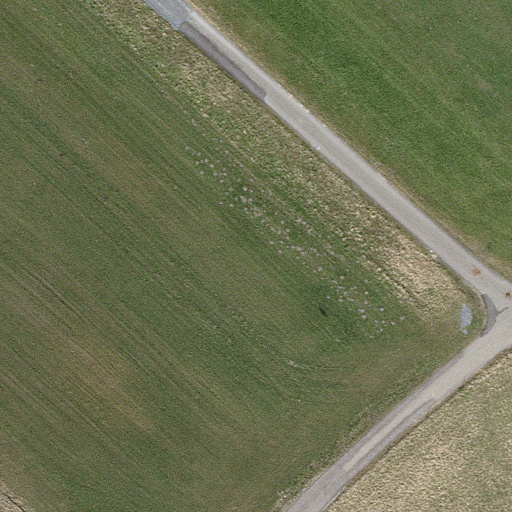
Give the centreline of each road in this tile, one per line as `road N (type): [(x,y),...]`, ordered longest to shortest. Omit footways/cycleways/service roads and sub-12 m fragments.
road 1 (track): [(511,309),(156,0)]
road 2 (track): [(308,511),(345,467),(511,337)]
